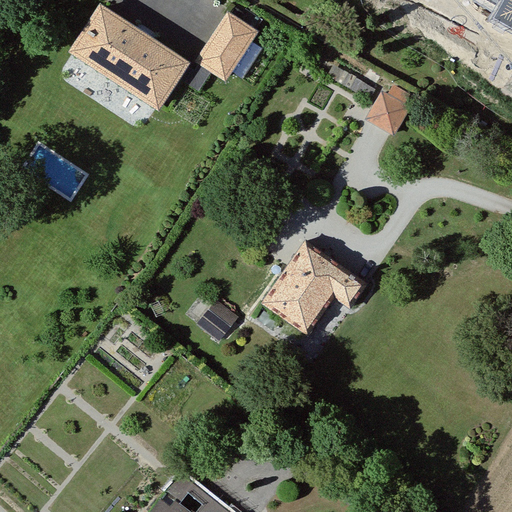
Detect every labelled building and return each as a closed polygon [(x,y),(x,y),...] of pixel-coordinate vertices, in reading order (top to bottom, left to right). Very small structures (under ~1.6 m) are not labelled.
[(185,55),(100,0),(90,0),(62,44),(154,103),(185,55)] [(257,31),(228,15),(200,64),(229,81),(257,31)] [(409,107),(383,93),(368,120),(394,134),(409,107)] [(369,276),(302,231),(258,295),(306,328),(332,290),(351,302),(369,276)] [(237,320),(216,303),(199,325),(219,341),(237,320)] [(229,511),(178,473),(149,511),(229,511)]
